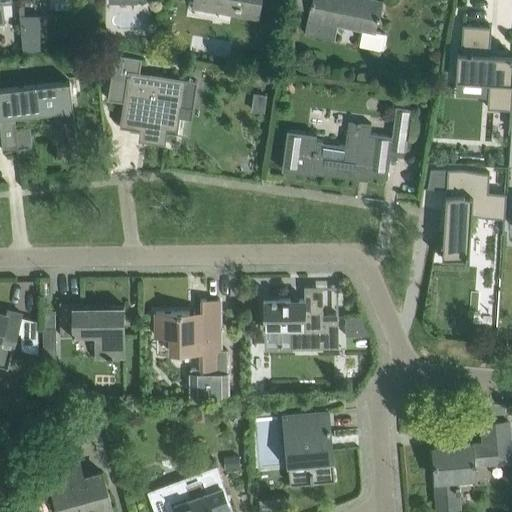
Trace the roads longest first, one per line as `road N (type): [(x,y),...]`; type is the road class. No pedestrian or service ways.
road 1 (residential): [(410,366),(364,262),(351,254),(0,257)]
road 2 (residential): [(386,506),(380,402),(410,366)]
